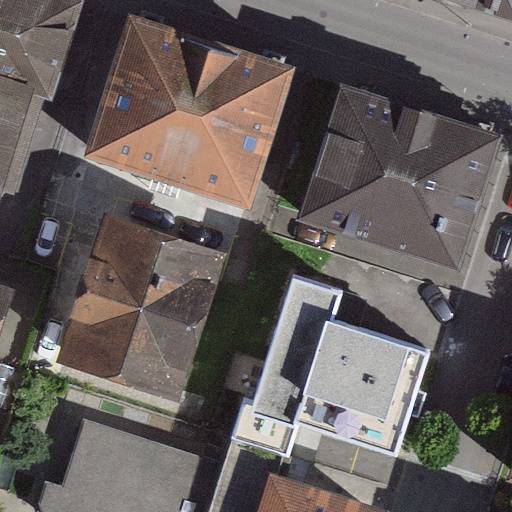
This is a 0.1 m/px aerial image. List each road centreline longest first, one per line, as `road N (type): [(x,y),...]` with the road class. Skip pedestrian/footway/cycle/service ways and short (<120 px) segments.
road 1 (tertiary): [(285,0),(511,71)]
road 2 (residential): [(511,316),(446,511)]
